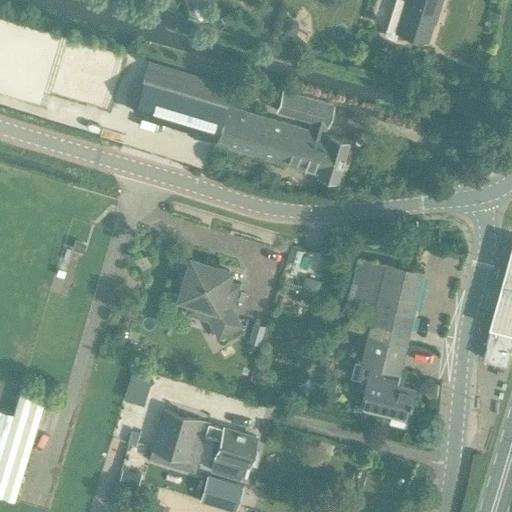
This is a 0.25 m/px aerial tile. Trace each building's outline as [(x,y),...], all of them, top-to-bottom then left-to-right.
[(427,38),(438,0),(405,0),(397,29),(427,38)] [(348,139),(324,132),(334,101),(283,86),(277,109),(312,119),(309,128),(227,103),(230,94),(222,92),(225,83),(147,60),(133,109),(194,127),(192,134),(337,177),(348,139)] [(511,236),(511,237),(486,326),(511,333),(511,236)] [(374,305),(366,335),(405,345),(423,272),(357,257),(347,299),(374,305)] [(240,325),(230,307),(237,285),(225,281),(229,270),(190,258),(187,270),(183,268),(178,284),(182,285),(179,297),(190,300),(189,305),(213,313),(225,333),(240,325)] [(488,344),(484,358),(506,364),(511,343),(511,328),(492,323),(486,344),(488,344)] [(398,374),(405,345),(366,335),(359,364),(372,368),(369,379),(366,378),(358,409),(407,421),(414,390),(395,385),(398,374)] [(21,386),(12,413),(0,454),(0,496),(13,500),(45,393),(21,386)] [(162,408),(150,447),(197,461),(204,435),(208,423),(208,422),(162,408)] [(0,454),(12,413),(0,409),(0,454)] [(248,464),(256,438),(208,423),(204,435),(219,439),(210,469),(241,478),(246,464),(248,464)] [(122,470),(118,484),(134,489),(139,475),(122,470)] [(234,509),(242,484),(207,473),(199,499),(234,509)]
